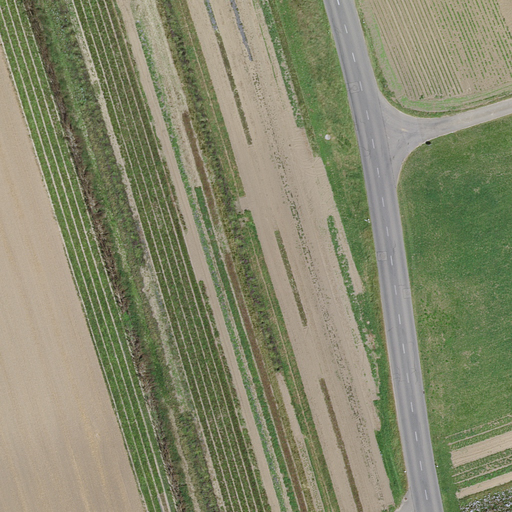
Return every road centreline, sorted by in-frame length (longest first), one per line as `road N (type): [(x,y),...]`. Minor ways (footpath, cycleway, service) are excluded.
road 1 (tertiary): [(428,511),(374,140),(337,0)]
road 2 (track): [(511,99),(374,140)]
